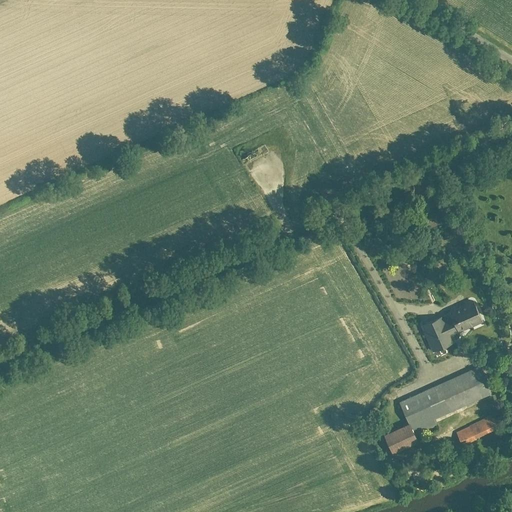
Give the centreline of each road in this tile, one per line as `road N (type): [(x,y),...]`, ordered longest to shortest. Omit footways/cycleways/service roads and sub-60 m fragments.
road 1 (unclassified): [(0,361),(511,134)]
road 2 (unclassified): [(409,0),(511,64)]
